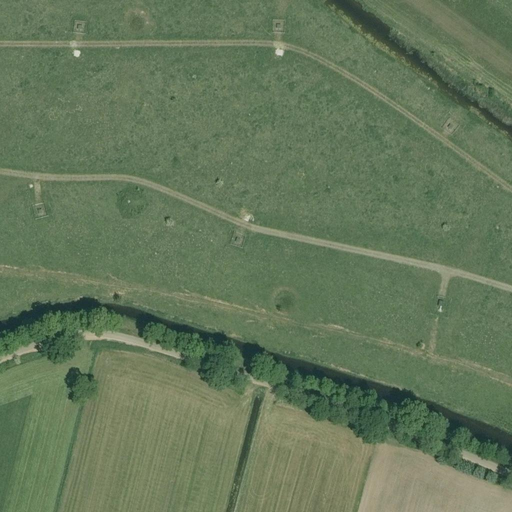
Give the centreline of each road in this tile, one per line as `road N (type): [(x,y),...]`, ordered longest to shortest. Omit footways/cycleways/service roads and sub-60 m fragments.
road 1 (track): [(511,190),(360,83),(296,49),(248,42),(0,43)]
road 2 (unclassified): [(511,474),(384,422),(125,337),(80,334),(0,358)]
road 3 (track): [(0,171),(139,180),(244,224),(240,234)]
